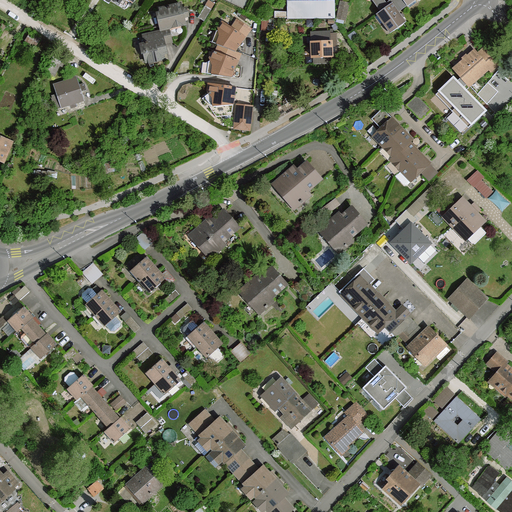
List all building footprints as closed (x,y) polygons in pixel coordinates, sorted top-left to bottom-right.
[(346,0),(343,0),(339,16),(348,19),(353,2),(346,0)] [(334,2),(289,2),(289,18),(334,18),(334,2)] [(407,22),(393,3),(377,15),(391,33),(407,22)] [(181,8),(180,4),(160,9),(161,13),(156,14),(159,27),(161,32),(143,36),(145,44),(141,45),(145,63),(164,59),(163,54),(166,53),(162,36),(169,34),(168,29),(185,25),(181,8)] [(212,9),(206,5),(203,10),(198,18),(204,21),(212,9)] [(237,19),(231,27),(244,36),(242,40),(243,41),(251,29),(237,19)] [(340,30),(335,21),(329,24),(335,33),(340,30)] [(242,40),(244,36),(231,27),(225,22),(219,31),(214,31),(210,42),(218,45),(236,52),(243,41),(242,40)] [(359,35),(356,31),(350,36),(353,40),(359,35)] [(322,34),(322,43),(331,43),(331,34),(322,34)] [(322,43),(313,43),(313,57),(314,57),(331,56),(332,56),(331,43),(322,43)] [(218,45),(215,52),(237,60),(235,64),(237,65),(242,54),(236,52),(218,45)] [(474,52),(455,69),(468,83),(474,77),(477,79),(489,69),(491,71),(499,64),(485,49),(478,55),(474,52)] [(235,64),(237,60),(215,52),(214,51),(211,61),(206,63),(205,74),(239,78),(241,76),(243,67),(237,65),(235,64)] [(455,112),(450,117),(467,134),(493,109),(458,74),(438,94),(455,112)] [(77,78),(55,86),(63,108),(84,101),(77,78)] [(235,87),(211,83),(209,93),(202,99),(205,102),(207,103),(216,117),(232,116),(236,92),(234,92),(235,87)] [(431,110),(417,96),(407,105),(421,119),(431,110)] [(252,108),(237,106),(236,121),(242,122),(242,129),(250,130),(252,108)] [(382,129),(392,119),(383,109),(372,120),(382,129)] [(402,129),(392,119),(382,129),(374,136),(384,147),(402,129)] [(402,129),(384,147),(394,157),(409,142),(412,139),(402,129)] [(0,161),(4,163),(13,142),(0,136),(0,161)] [(409,142),(394,157),(392,160),(402,171),(417,156),(412,151),(415,148),(409,142)] [(422,161),(417,156),(402,171),(412,181),(420,173),(429,163),(425,158),(422,161)] [(288,171),(274,184),(285,197),(286,195),(297,207),(310,196),(307,192),(321,180),(306,162),(292,175),(288,171)] [(480,169),(471,178),(488,198),(498,189),(480,169)] [(464,200),(446,218),(465,238),(483,220),(464,200)] [(329,213),(324,207),(320,210),(325,217),(329,213)] [(334,217),(321,229),(331,241),(333,240),(342,251),(352,242),(350,239),(367,225),(352,207),(337,220),(334,217)] [(205,222),(191,235),(201,246),(202,245),(212,256),(225,245),(222,242),(239,228),(224,211),(208,225),(205,222)] [(441,246),(415,221),(395,242),(420,267),(441,246)] [(137,237),(147,247),(155,240),(145,230),(137,237)] [(157,267),(147,257),(130,271),(140,282),(157,267)] [(94,265),(84,273),(93,284),(103,275),(94,265)] [(157,267),(140,282),(150,293),(166,278),(157,267)] [(287,285),(272,268),(257,281),(255,278),(241,290),(251,302),(253,301),(262,312),(273,302),(271,299),(287,285)] [(363,291),(369,285),(374,280),(364,269),(353,280),(363,291)] [(315,293),(304,279),(294,287),(307,301),(315,293)] [(468,281),(451,299),(469,316),(486,298),(468,281)] [(26,285),(15,295),(20,301),(31,291),(26,285)] [(383,299),(369,285),(363,291),(351,303),(364,317),(383,299)] [(88,303),(100,292),(95,287),(93,289),(89,289),(83,294),(83,297),(88,303)] [(112,301),(103,290),(100,292),(88,303),(86,304),(95,315),(112,301)] [(176,291),(165,300),(170,305),(181,296),(176,291)] [(383,299),(364,317),(377,331),(396,313),(383,299)] [(122,312),(112,301),(95,315),(105,326),(106,325),(116,317),(118,314),(122,312)] [(193,309),(188,304),(177,314),(171,319),(176,324),(189,313),(193,309)] [(24,306),(8,321),(9,323),(16,330),(18,332),(22,328),(33,319),(34,318),(24,306)] [(393,320),(403,331),(414,321),(403,310),(398,315),(393,320)] [(121,322),(116,317),(106,325),(111,331),(115,331),(121,326),(121,322)] [(141,328),(131,317),(125,322),(135,333),(141,328)] [(33,319),(22,328),(26,333),(35,344),(47,334),(33,319)] [(184,331),(188,336),(199,326),(193,320),(184,328),(184,331)] [(403,331),(414,342),(425,332),(414,321),(403,331)] [(214,333),(205,322),(201,325),(199,326),(188,336),(197,347),(214,333)] [(10,336),(16,330),(9,323),(3,328),(10,336)] [(414,342),(410,346),(420,357),(421,355),(427,361),(445,343),(430,327),(425,332),(414,342)] [(35,344),(26,333),(21,336),(21,339),(28,347),(32,347),(35,344)] [(48,333),(47,334),(35,344),(32,347),(41,359),(57,344),(48,333)] [(214,333),(197,347),(207,358),(209,356),(218,348),(223,343),(214,333)] [(144,343),(133,353),(142,364),(153,354),(144,343)] [(252,354),(242,343),(232,352),(242,363),(252,354)] [(78,353),(73,348),(66,354),(62,357),(67,363),(78,353)] [(218,348),(209,356),(214,362),(217,362),(223,357),(223,354),(218,348)] [(498,372),(505,365),(508,361),(497,351),(487,363),(498,372)] [(172,369),(163,358),(146,373),(156,384),(172,369)] [(363,386),(384,409),(407,386),(386,364),(363,386)] [(511,388),(511,371),(505,365),(498,372),(494,378),(500,383),(498,386),(507,394),(508,392),(511,388)] [(172,369),(156,384),(165,395),(182,380),(172,369)] [(188,370),(182,375),(185,378),(192,386),(198,382),(188,370)] [(70,387),(80,378),(75,373),(71,373),(66,377),(65,381),(70,387)] [(92,387),(94,386),(84,374),(80,378),(70,387),(67,389),(77,400),(81,396),(92,387)] [(294,393),(281,379),(265,394),(278,408),(281,405),(294,393)] [(455,394),(446,385),(433,400),(442,408),(455,394)] [(106,402),(92,387),(81,396),(90,406),(95,412),(106,402)] [(302,402),(294,393),(281,405),(288,412),(285,415),(294,425),(310,410),(302,402)] [(310,395),(302,402),(310,410),(318,403),(310,395)] [(81,396),(77,400),(74,402),(81,410),(85,410),(90,406),(81,396)] [(121,396),(111,404),(117,410),(127,402),(121,396)] [(457,396),(435,421),(459,444),(482,419),(457,396)] [(120,418),(106,402),(95,412),(109,428),(120,418)] [(346,412),(350,416),(358,425),(369,416),(357,403),(346,412)] [(433,419),(439,412),(431,406),(425,413),(433,419)] [(204,433),(216,422),(206,411),(194,422),(204,433)] [(157,424),(148,413),(137,423),(146,434),(157,424)] [(350,416),(326,438),(341,455),(350,448),(348,445),(363,431),(358,425),(350,416)] [(121,417),(120,418),(109,428),(105,432),(115,443),(131,428),(121,417)] [(220,418),(216,422),(204,433),(202,435),(213,448),(232,432),(220,418)] [(511,441),(511,436),(501,428),(489,443),(492,446),(488,451),(509,468),(511,464),(511,451),(507,447),(511,441)] [(232,432),(213,448),(225,461),(227,459),(239,448),(244,444),(232,432)] [(293,463),(306,451),(292,434),(278,446),(293,463)] [(249,460),(239,448),(227,459),(237,470),(249,460)] [(259,471),(249,460),(237,470),(247,481),(259,471)] [(408,475),(418,484),(421,487),(432,475),(419,463),(408,475)] [(147,467),(128,485),(143,502),(163,484),(147,467)] [(264,467),(259,471),(247,481),(245,483),(257,497),(276,480),(264,467)] [(474,486),(483,493),(481,495),(501,511),(511,511),(511,481),(508,478),(500,486),(492,480),(497,475),(488,468),(474,486)] [(392,481),(385,489),(394,497),(395,496),(402,502),(418,484),(408,475),(403,470),(400,473),(397,471),(390,479),(392,481)] [(0,497),(2,499),(12,490),(10,487),(15,482),(7,473),(0,479),(0,497)] [(287,493),(276,480),(257,497),(268,509),(271,508),(283,497),(287,493)] [(103,488),(98,482),(89,488),(94,495),(103,488)] [(288,511),(293,508),(283,497),(271,508),(274,511),(288,511)]
